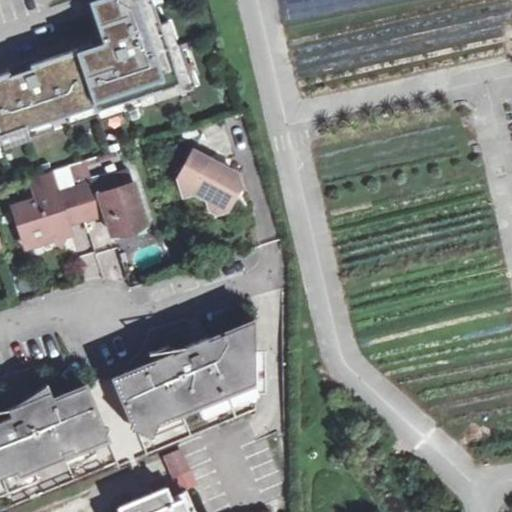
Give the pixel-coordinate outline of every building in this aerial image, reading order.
[(82,46),(107,117),(199,85),(177,15),(168,18),(161,0),(160,0),(98,0),(109,36),(82,46)] [(0,150),(107,117),(82,46),(41,60),(39,54),(8,64),(10,70),(0,73),(0,150)] [(185,198),(198,194),(210,201),(211,215),(216,218),(230,211),(249,185),(244,171),(197,143),(180,177),(185,198)] [(73,189),(83,219),(85,225),(105,218),(111,236),(145,224),(132,184),(127,171),(115,175),(73,189)] [(66,224),(83,219),(73,189),(55,194),(49,174),(28,181),(35,202),(11,210),(25,250),(69,236),(66,224)] [(96,254),(78,257),(81,277),(99,274),(96,254)] [(118,468),(254,411),(253,321),(207,340),(205,338),(185,347),(185,350),(173,355),(172,352),(154,360),(155,362),(101,384),(99,381),(54,400),(51,393),(38,399),(8,411),(11,419),(0,423),(0,511),(4,511),(117,464),(118,468)] [(166,458),(175,480),(191,473),(182,451),(166,458)] [(167,489),(122,509),(123,511),(190,511),(186,499),(175,504),(167,489)]
